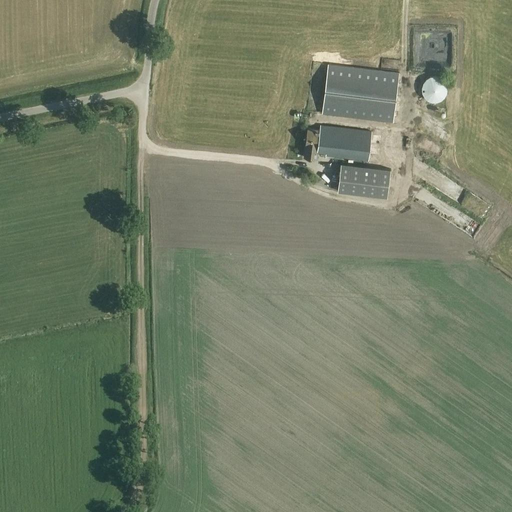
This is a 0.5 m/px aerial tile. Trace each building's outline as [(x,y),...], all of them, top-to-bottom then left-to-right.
[(393,122),(399,72),(328,64),(322,114),(393,122)] [(422,87),(421,89),(422,91),(422,93),(423,96),(424,97),(426,99),(428,100),(430,101),(432,102),(434,102),(437,102),(439,101),(441,100),(443,99),(444,97),(446,96),(447,93),(447,91),(447,89),(447,87),(447,85),(446,83),(444,81),(443,79),(441,78),(439,77),(437,76),(434,76),(432,76),(430,77),(428,78),(426,79),(424,81),(423,83),(422,85),(422,87)] [(325,155),(361,160),(368,160),(371,132),(321,126),(321,130),(307,129),(304,157),(316,159),(317,152),(326,153),(325,155)] [(476,176),(482,165),(425,129),(418,140),(476,176)] [(404,150),(411,142),(406,137),(399,145),(404,150)] [(424,166),(432,171),(437,160),(429,156),(424,166)] [(341,163),(338,191),(387,197),(390,169),(341,163)] [(459,233),(450,229),(449,230),(445,228),(447,223),(434,216),(430,225),(456,238),(459,233)]
